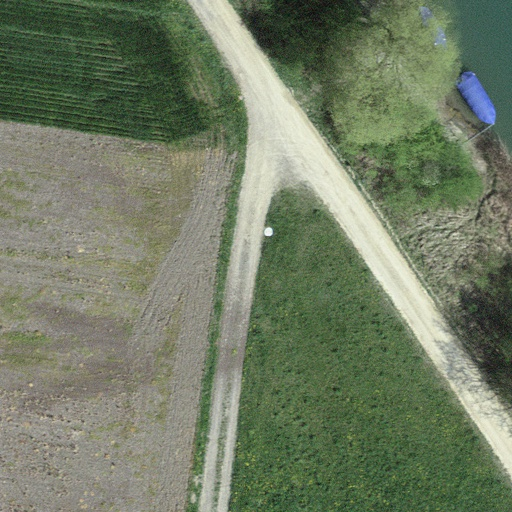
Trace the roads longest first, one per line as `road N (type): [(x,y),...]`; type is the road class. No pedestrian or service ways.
road 1 (track): [(207,0),(511,453)]
road 2 (track): [(214,511),(270,96)]
